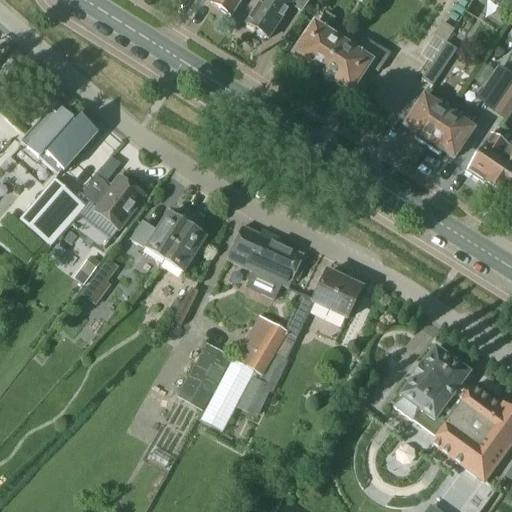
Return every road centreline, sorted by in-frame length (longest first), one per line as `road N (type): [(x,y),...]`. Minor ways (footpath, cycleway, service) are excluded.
road 1 (residential): [(511,362),(138,135),(0,16)]
road 2 (tertiary): [(511,269),(82,0)]
